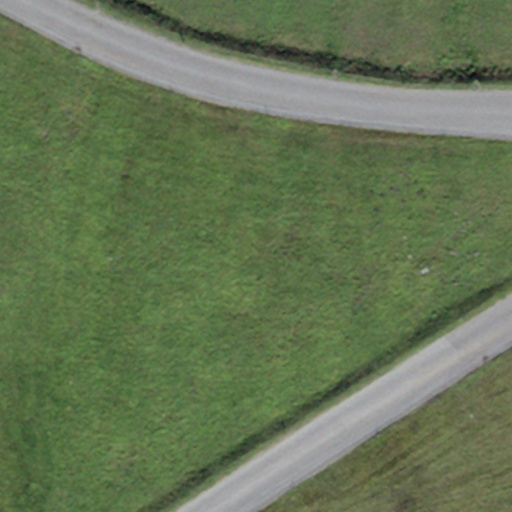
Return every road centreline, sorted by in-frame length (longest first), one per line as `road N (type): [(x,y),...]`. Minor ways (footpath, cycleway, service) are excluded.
road 1 (unclassified): [(511,112),(266,89),(167,63),(20,0)]
road 2 (unclassified): [(206,511),(511,319)]
